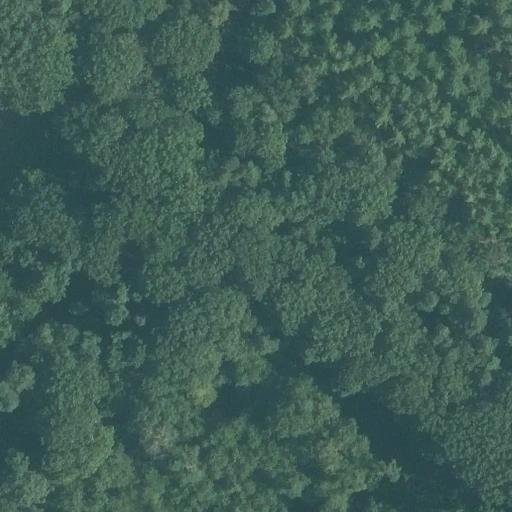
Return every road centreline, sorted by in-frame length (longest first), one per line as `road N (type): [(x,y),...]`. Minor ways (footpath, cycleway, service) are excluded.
road 1 (track): [(511,487),(0,51)]
road 2 (track): [(237,0),(511,251)]
